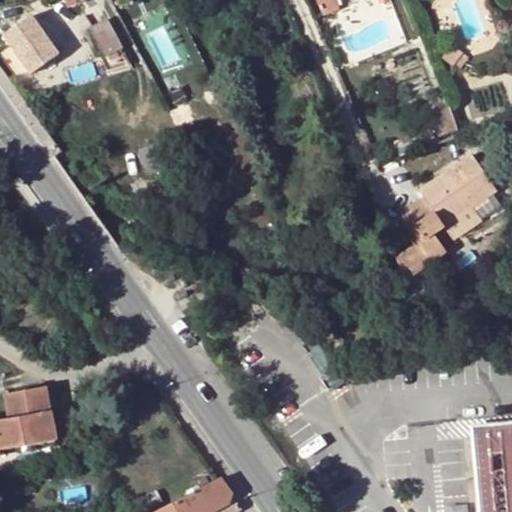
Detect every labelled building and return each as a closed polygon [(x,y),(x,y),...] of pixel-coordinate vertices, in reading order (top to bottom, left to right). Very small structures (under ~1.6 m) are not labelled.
[(31,75),(62,53),(34,12),(2,34),(31,75)] [(91,27),(92,29),(102,48),(106,56),(122,47),(108,21),(107,19),(91,27)] [(90,55),(102,48),(92,29),(80,36),(90,55)] [(435,35),(428,46),(445,58),(453,48),(435,35)] [(74,71),(50,72),(50,86),(68,86),(74,83),(74,71)] [(164,140),(137,149),(146,175),(172,166),(164,140)] [(419,191),(426,201),(434,213),(424,220),(416,208),(402,218),(419,243),(444,226),(472,207),(494,191),(470,156),(419,191)] [(426,201),(416,208),(424,220),(434,213),(426,201)] [(472,207),(444,226),(454,240),(481,221),(472,207)] [(431,261),(419,243),(396,259),(411,294),(426,288),(419,270),(431,261)] [(0,448),(2,448),(55,440),(47,386),(8,391),(11,419),(0,420),(0,448)] [(505,511),(505,508),(489,510),(483,437),(511,433),(511,418),(466,423),(473,511),(505,511)] [(511,511),(511,433),(483,437),(489,510),(505,508),(505,511),(511,511)] [(232,504),(234,496),(222,479),(218,481),(232,504)] [(232,504),(218,481),(158,511),(216,511),(221,510),(232,504)] [(232,504),(221,510),(222,511),(234,511),(242,508),(234,496),(232,504)]
